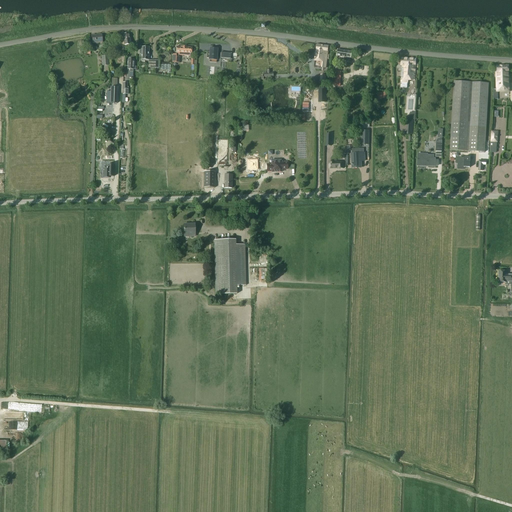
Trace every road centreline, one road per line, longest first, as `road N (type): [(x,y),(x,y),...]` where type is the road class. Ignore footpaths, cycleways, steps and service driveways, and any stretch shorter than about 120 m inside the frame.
road 1 (tertiary): [(511,60),(125,26),(0,44)]
road 2 (unclassified): [(0,202),(511,199)]
